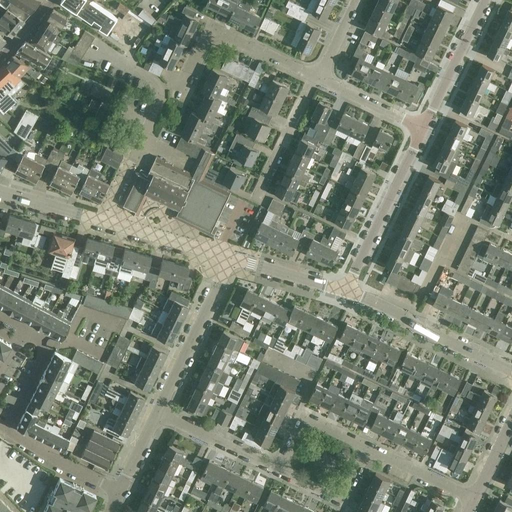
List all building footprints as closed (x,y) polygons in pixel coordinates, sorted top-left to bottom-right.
[(8,0),(11,2),(7,9),(8,9),(25,21),(31,14),(42,1),(41,0),(8,0)] [(61,0),(99,26),(103,29),(108,32),(118,19),(91,1),(92,0),(61,0)] [(219,11),(224,0),(202,0),(202,1),(207,3),(207,5),(219,11)] [(231,17),(239,1),(239,0),(224,0),(219,11),(231,17)] [(327,19),(333,7),(318,0),(311,0),(307,9),(299,6),(289,0),(286,6),(290,8),(307,16),(310,10),(313,11),(312,12),(327,19)] [(392,12),(397,0),(379,0),(377,4),(392,12)] [(416,8),(419,1),(417,0),(411,0),(409,5),(414,7),(416,8)] [(453,12),(456,6),(442,0),(440,0),(433,16),(449,24),(454,12),(453,12)] [(242,25),(252,5),(246,3),(246,4),(239,1),(231,17),(230,19),(242,25)] [(426,4),(419,1),(416,8),(418,9),(423,12),(426,4)] [(127,14),(127,13),(130,9),(120,3),(117,8),(126,15),(127,14)] [(387,23),(392,12),(377,4),(372,16),(387,23)] [(257,8),(252,5),(242,25),(255,31),(261,17),(254,14),(257,8)] [(408,19),(414,7),(409,5),(403,17),(408,19)] [(194,33),(200,20),(194,18),(196,12),(184,6),(182,11),(185,13),(182,21),(169,15),(167,20),(194,33)] [(0,8),(0,15),(18,30),(25,21),(8,9),(6,12),(0,8)] [(321,30),(308,23),(305,21),(307,16),(290,8),(287,13),(294,17),(302,20),(296,32),(297,33),(315,42),(321,30)] [(127,13),(127,14),(150,30),(153,25),(149,23),(132,11),(130,9),(127,13)] [(157,19),(143,9),(138,14),(154,24),(157,19)] [(420,16),(423,12),(418,9),(413,19),(417,21),(418,19),(419,19),(420,16)] [(62,29),(68,19),(54,10),(50,16),(49,15),(46,19),(60,28),(62,29)] [(270,20),(274,13),(268,11),(265,17),(270,20)] [(449,24),(433,16),(423,12),(420,16),(431,21),(427,28),(443,36),(449,24)] [(0,27),(13,36),(18,30),(0,15),(0,27)] [(383,30),(387,23),(372,16),(366,28),(389,39),(391,34),(383,30)] [(403,31),(408,19),(403,17),(402,16),(400,21),(401,21),(397,28),(403,31)] [(188,45),(194,33),(167,20),(160,17),(157,21),(166,26),(166,27),(177,32),(174,38),(185,44),(188,45)] [(278,24),(270,20),(265,17),(260,27),(274,34),(278,24)] [(56,35),(60,28),(46,19),(39,31),(58,43),(60,38),(56,35)] [(511,38),(511,24),(504,21),(498,32),(510,38),(511,38)] [(406,33),(410,35),(411,35),(415,28),(410,25),(406,33)] [(397,43),(403,31),(397,28),(394,35),(395,35),(392,41),(397,43)] [(437,48),(443,36),(427,28),(421,40),(437,48)] [(95,37),(85,30),(82,35),(92,42),(95,37)] [(58,43),(39,31),(35,37),(32,35),(29,40),(46,50),(51,53),(58,43)] [(363,79),(371,63),(364,60),(367,52),(362,50),(368,38),(375,42),(378,37),(365,31),(351,62),(356,65),(352,73),(363,79)] [(505,49),(510,38),(498,32),(493,43),(505,49)] [(310,54),(315,42),(297,33),(291,45),(296,47),(310,54)] [(408,43),(411,35),(410,35),(406,33),(403,40),(408,43)] [(185,44),(174,38),(166,34),(162,42),(158,39),(155,45),(159,47),(179,56),(185,44)] [(92,42),(82,35),(79,40),(89,47),(92,42)] [(89,47),(79,40),(75,46),(85,53),(89,47)] [(388,48),(390,43),(383,40),(380,45),(388,48)] [(431,60),(437,48),(421,40),(416,52),(431,60)] [(52,56),(28,42),(26,41),(17,51),(45,67),(52,56)] [(509,51),(505,49),(493,43),(488,54),(499,60),(503,53),(507,55),(509,51)] [(85,53),(75,46),(71,51),(82,58),(85,53)] [(163,71),(166,65),(174,69),(179,56),(159,47),(157,52),(163,54),(159,61),(154,59),(152,65),(163,71)] [(403,56),(405,50),(399,47),(396,53),(403,56)] [(415,61),(417,56),(405,50),(403,56),(415,61)] [(78,65),(82,58),(71,51),(65,60),(78,65)] [(22,61),(13,56),(5,64),(6,65),(20,77),(27,70),(35,78),(41,72),(32,67),(22,61)] [(227,58),(221,69),(227,72),(232,60),(227,58)] [(427,67),(430,62),(423,58),(420,64),(427,67)] [(232,74),(238,63),(232,60),(227,72),(232,74)] [(238,77),(243,65),(238,63),(232,74),(238,77)] [(375,84),(383,69),(371,63),(363,79),(375,84)] [(483,64),(477,76),(489,82),(494,70),(483,64)] [(8,91),(22,79),(20,77),(6,65),(0,69),(0,109),(4,113),(17,101),(8,91)] [(160,76),(163,71),(152,65),(152,66),(149,71),(160,76)] [(243,79),(249,68),(243,65),(238,77),(243,79)] [(225,81),(228,75),(213,68),(208,79),(223,86),(231,90),(233,85),(225,81)] [(249,82),(254,70),(249,68),(243,79),(249,82)] [(387,90),(394,74),(383,69),(375,84),(387,90)] [(258,81),(261,74),(254,70),(249,82),(248,83),(267,92),(283,100),(289,87),(273,80),(270,87),(258,81)] [(398,95),(406,80),(394,74),(387,90),(398,95)] [(498,86),(489,82),(477,76),(472,87),(484,93),(487,87),(495,91),(498,86)] [(208,79),(202,91),(207,93),(207,92),(222,99),(235,106),(237,101),(219,93),(223,86),(208,79)] [(417,103),(425,87),(419,84),(418,85),(406,80),(398,95),(411,101),(412,101),(417,103)] [(94,85),(91,93),(106,100),(110,92),(94,85)] [(478,104),(484,93),(472,87),(467,98),(478,104)] [(511,95),(511,92),(508,91),(507,90),(501,101),(508,104),(511,95)] [(219,105),(222,99),(207,92),(207,93),(202,103),(217,110),(225,114),(227,109),(219,105)] [(277,114),(283,100),(267,92),(261,105),(254,102),(251,109),(271,118),(274,113),(277,114)] [(99,108),(102,102),(93,98),(90,104),(99,108)] [(490,110),(480,104),(478,104),(467,98),(461,110),(471,114),(476,117),(478,112),(487,116),(490,110)] [(502,116),(508,104),(501,101),(496,113),(497,113),(502,116)] [(314,138),(320,140),(323,142),(330,128),(333,121),(327,118),(332,108),(320,102),(312,116),(319,119),(314,129),(317,131),(314,138)] [(214,117),(217,110),(202,103),(197,114),(207,119),(219,125),(221,120),(214,117)] [(25,140),(37,119),(39,116),(27,109),(14,131),(25,140)] [(271,125),(269,124),(271,118),(251,109),(248,114),(246,121),(251,123),(247,132),(259,137),(259,136),(265,139),(271,125)] [(204,126),(207,119),(197,114),(192,112),(187,123),(201,130),(210,135),(213,130),(204,126)] [(350,133),(357,119),(344,113),(338,127),(350,133)] [(498,125),(502,116),(497,113),(493,122),(498,125)] [(369,125),(357,119),(350,133),(347,140),(353,144),(357,136),(363,139),(369,125)] [(471,128),(468,126),(456,120),(450,132),(462,138),(468,141),(471,135),(468,134),(471,128)] [(199,136),(201,130),(187,123),(182,134),(204,145),(207,139),(199,136)] [(511,132),(506,129),(501,127),(498,133),(509,138),(511,132)] [(337,131),(330,128),(323,142),(330,145),(337,131)] [(494,134),(481,128),(479,134),(486,137),(481,147),(486,149),(492,138),(494,134)] [(370,151),(367,157),(368,157),(373,160),(376,153),(380,146),(387,150),(394,137),(380,130),(372,147),(370,151)] [(237,132),(231,146),(241,151),(238,158),(245,161),(252,165),(259,151),(247,146),(251,139),(237,132)] [(457,149),(462,138),(450,132),(445,143),(457,149)] [(49,142),(59,147),(63,141),(53,135),(49,142)] [(314,152),(320,140),(314,138),(307,135),(305,140),(302,139),(297,150),(312,157),(319,161),(322,155),(314,152)] [(0,146),(9,154),(15,159),(18,154),(0,136),(0,146)] [(182,151),(187,140),(181,137),(176,148),(182,151)] [(395,139),(393,144),(399,147),(401,142),(395,139)] [(26,177),(37,155),(29,151),(33,143),(25,140),(18,154),(15,159),(20,162),(16,171),(26,177)] [(187,153),(192,143),(187,140),(182,151),(187,153)] [(501,142),(495,140),(490,151),(495,153),(501,142)] [(359,159),(366,144),(360,141),(353,156),(359,159)] [(193,156),(198,145),(192,143),(187,153),(193,156)] [(458,157),(461,151),(457,149),(445,143),(440,154),(457,162),(458,163),(460,158),(458,157)] [(367,144),(360,159),(366,162),(368,157),(367,157),(370,151),(372,147),(367,144)] [(198,159),(203,148),(198,145),(193,156),(198,159)] [(0,174),(5,164),(9,154),(0,146),(0,174)] [(481,161),(486,149),(481,147),(476,158),(481,161)] [(44,168),(49,171),(58,152),(59,150),(55,148),(53,150),(49,155),(48,159),(37,154),(37,155),(26,177),(37,182),(44,168)] [(124,156),(114,151),(106,148),(100,160),(106,163),(110,156),(121,162),(124,156)] [(191,173),(157,157),(148,175),(146,174),(147,172),(141,169),(139,174),(136,172),(121,204),(136,212),(146,192),(180,209),(177,215),(212,232),(231,193),(213,184),(203,179),(206,172),(215,153),(203,148),(198,159),(191,173)] [(341,156),(343,152),(336,148),(334,153),(341,156)] [(307,168),(312,157),(297,150),(291,161),(307,168)] [(490,165),(495,153),(490,151),(485,162),(490,165)] [(61,188),(72,165),(62,160),(65,155),(58,152),(49,171),(55,173),(51,183),(61,188)] [(351,162),(353,156),(343,152),(341,156),(335,168),(340,170),(345,160),(351,162)] [(452,173),(457,162),(440,154),(434,166),(439,168),(436,172),(435,172),(447,178),(468,188),(476,172),(470,169),(466,179),(452,173)] [(118,169),(121,162),(110,156),(106,163),(118,169)] [(476,172),(481,161),(476,158),(470,169),(476,172)] [(304,173),(307,168),(291,161),(286,172),(308,182),(311,177),(304,173)] [(357,161),(350,175),(356,178),(371,185),(376,174),(361,166),(362,164),(357,161)] [(484,176),(490,165),(485,162),(479,174),(484,176)] [(79,179),(85,182),(91,170),(79,164),(77,167),(72,165),(61,188),(72,193),(79,179)] [(206,172),(203,179),(213,184),(213,183),(227,190),(230,185),(238,189),(242,181),(244,182),(247,176),(231,168),(226,166),(224,167),(220,173),(218,172),(216,176),(206,172)] [(99,180),(100,180),(103,174),(92,168),(91,170),(85,182),(80,191),(91,197),(99,180)] [(327,178),(330,172),(331,170),(326,168),(323,175),(327,178)] [(336,177),(340,170),(335,168),(332,175),(336,177)] [(308,182),(286,172),(281,182),(296,189),(299,184),(306,187),(308,182)] [(479,187),(484,176),(479,174),(474,184),(479,187)] [(324,185),(327,178),(323,175),(319,183),(324,185)] [(438,188),(441,182),(429,176),(423,188),(435,193),(441,196),(444,191),(438,188)] [(366,196),(371,185),(356,178),(353,183),(347,180),(344,186),(350,189),(366,196)] [(468,188),(447,178),(444,184),(453,188),(460,192),(455,202),(460,205),(468,188)] [(110,185),(100,180),(99,180),(91,197),(102,202),(110,185)] [(302,192),(296,189),(281,182),(276,194),(290,201),(297,204),(302,192)] [(333,185),(328,182),(325,190),(329,192),(333,185)] [(498,182),(493,193),(498,196),(510,202),(511,197),(511,188),(504,185),(498,182)] [(474,198),(479,187),(474,184),(468,196),(474,198)] [(430,204),(435,193),(423,188),(418,199),(430,204)] [(361,207),(366,196),(350,189),(345,199),(361,207)] [(320,192),(316,190),(312,197),(317,199),(320,192)] [(326,199),(329,192),(325,190),(321,197),(326,199)] [(466,215),(474,198),(468,196),(460,212),(466,215)] [(504,213),(510,202),(498,196),(493,207),(504,213)] [(314,207),(317,199),(312,197),(309,205),(314,207)] [(283,211),(286,205),(273,199),(270,205),(283,211)] [(355,218),(361,207),(345,199),(342,205),(338,203),(335,208),(340,211),(340,210),(355,218)] [(427,211),(430,204),(418,199),(413,210),(425,215),(432,219),(434,215),(427,211)] [(454,216),(460,205),(455,202),(447,199),(445,204),(442,210),(445,212),(454,216)] [(268,242),(278,222),(283,211),(270,205),(268,210),(275,214),(269,225),(262,221),(255,236),(268,242)] [(499,224),(504,213),(493,207),(488,205),(480,221),(490,227),(492,227),(493,227),(494,226),(495,226),(495,225),(496,223),(499,224)] [(350,228),(355,218),(340,210),(340,211),(335,221),(350,228)] [(419,227),(425,215),(413,210),(407,221),(419,227)] [(449,227),(454,216),(445,212),(443,217),(447,219),(444,225),(449,227)] [(18,234),(22,219),(9,215),(7,224),(2,223),(0,227),(0,237),(3,238),(5,230),(18,234)] [(32,232),(35,222),(22,219),(18,234),(24,236),(22,244),(28,246),(34,248),(35,246),(38,234),(32,232)] [(414,238),(419,227),(407,221),(402,232),(414,238)] [(280,248),(290,228),(278,222),(268,242),(280,248)] [(74,239),(65,236),(54,233),(55,229),(41,225),(39,232),(51,235),(49,240),(50,241),(47,251),(49,251),(49,253),(54,254),(55,253),(50,270),(51,270),(51,269),(63,272),(62,277),(69,279),(73,266),(78,247),(72,245),(74,239)] [(444,238),(449,227),(444,225),(438,236),(444,238)] [(486,237),(489,231),(478,226),(475,232),(486,237)] [(344,239),(346,233),(334,227),(328,239),(319,259),(332,265),(338,251),(331,248),(337,236),(344,239)] [(290,228),(280,248),(293,254),(296,248),(301,250),(304,244),(310,232),(304,229),(302,233),(295,230),(290,228)] [(319,259),(328,239),(323,237),(320,242),(313,239),(315,235),(310,232),(304,244),(309,247),(306,253),(319,259)] [(424,243),(414,238),(402,232),(397,243),(409,249),(410,245),(420,250),(424,243)] [(484,242),(486,237),(475,232),(473,237),(484,242)] [(46,237),(38,234),(35,246),(43,248),(46,237)] [(438,250),(444,238),(438,236),(433,247),(438,250)] [(483,244),(484,242),(473,237),(470,243),(481,248),(483,244)] [(96,258),(101,242),(87,238),(84,247),(79,246),(78,247),(73,266),(79,268),(81,262),(87,264),(89,256),(96,258)] [(110,255),(113,245),(101,242),(96,258),(94,265),(106,269),(105,274),(111,276),(116,257),(110,255)] [(409,263),(415,252),(409,249),(397,243),(391,254),(409,263)] [(478,253),(481,248),(470,243),(468,248),(478,253)] [(496,260),(501,248),(490,243),(488,246),(483,244),(481,248),(478,253),(477,256),(494,264),(496,260)] [(438,250),(433,247),(430,246),(425,257),(433,261),(438,250)] [(11,256),(13,250),(5,248),(3,254),(11,256)] [(131,275),(138,252),(125,248),(122,258),(116,257),(111,276),(117,277),(119,272),(131,275)] [(477,256),(478,253),(468,248),(465,253),(476,259),(477,256)] [(507,266),(511,255),(511,253),(501,248),(496,260),(507,266)] [(131,275),(150,280),(154,267),(148,266),(151,256),(138,252),(131,275)] [(473,264),(476,259),(465,253),(462,259),(473,264)] [(407,267),(409,263),(391,254),(386,266),(398,271),(401,265),(407,267)] [(428,272),(433,261),(425,257),(419,268),(422,269),(428,272)] [(150,280),(156,282),(158,275),(171,279),(176,263),(162,259),(159,269),(154,267),(150,280)] [(471,269),(473,264),(462,259),(460,264),(471,269)] [(186,276),(189,267),(176,263),(171,279),(179,281),(177,288),(188,292),(192,278),(186,276)] [(468,275),(471,269),(460,264),(457,270),(468,275)] [(421,285),(428,272),(422,269),(419,276),(414,274),(411,281),(412,281),(417,284),(421,285)] [(459,281),(461,276),(450,270),(447,275),(459,281)] [(392,284),(397,274),(392,271),(386,282),(392,284)] [(485,283),(488,278),(476,272),(474,277),(485,283)] [(397,287),(402,276),(397,274),(392,284),(397,287)] [(402,289),(407,279),(402,276),(397,287),(402,289)] [(469,286),(472,281),(461,276),(459,281),(469,286)] [(496,288),(499,283),(488,278),(485,283),(496,288)] [(407,292),(412,281),(411,281),(407,279),(402,289),(407,292)] [(412,294),(417,284),(412,281),(407,292),(412,294)] [(482,292),(484,287),(472,281),(469,286),(477,290),(474,296),(478,298),(481,291),(482,292)] [(508,294),(510,289),(499,283),(496,288),(508,294)] [(34,292),(35,287),(22,284),(21,289),(34,292)] [(416,296),(421,285),(417,284),(412,294),(416,296)] [(445,310),(451,298),(439,292),(441,288),(436,285),(430,296),(436,299),(433,304),(445,310)] [(4,309),(13,291),(4,286),(0,293),(0,307),(3,309),(4,309)] [(492,297),(494,292),(484,287),(482,292),(492,297)] [(243,307),(237,320),(245,324),(252,309),(259,295),(248,289),(240,306),(243,307)] [(13,315),(23,296),(13,291),(4,309),(13,315)] [(187,306),(187,305),(189,300),(171,292),(163,309),(183,319),(188,307),(187,306)] [(504,302),(506,297),(494,292),(492,297),(504,302)] [(89,307),(92,295),(86,294),(83,305),(89,307)] [(94,309),(98,297),(92,295),(89,307),(94,309)] [(263,314),(270,300),(260,295),(252,309),(263,314)] [(23,319),(32,301),(23,296),(13,315),(14,315),(23,319)] [(32,325),(42,307),(45,301),(35,296),(32,301),(23,319),(32,324),(32,325)] [(100,310),(103,299),(98,297),(94,309),(100,310)] [(456,315),(462,303),(451,298),(445,310),(456,315)] [(105,312),(109,301),(103,299),(100,310),(105,312)] [(274,319),(281,305),(270,300),(263,314),(274,319)] [(111,314),(115,303),(109,301),(105,312),(111,314)] [(67,310),(75,313),(78,306),(70,303),(67,310)] [(117,316),(120,304),(115,303),(111,314),(117,316)] [(467,320),(473,308),(462,303),(456,315),(467,320)] [(486,313),(493,316),(497,306),(490,303),(486,313)] [(122,318),(126,306),(120,304),(117,316),(122,318)] [(285,325),(286,324),(292,310),(281,305),(274,319),(285,325)] [(299,325),(306,311),(295,305),(292,310),(286,324),(297,329),(299,325)] [(127,319),(128,317),(133,308),(126,306),(122,318),(127,319)] [(134,320),(139,309),(134,306),(133,308),(128,317),(134,320)] [(42,330),(51,312),(42,307),(32,325),(42,330)] [(478,325),(484,313),(473,308),(467,320),(478,325)] [(139,323),(143,315),(144,312),(139,309),(134,320),(139,323)] [(177,331),(181,323),(183,319),(163,309),(157,322),(177,331)] [(310,331),(317,316),(306,311),(299,325),(310,331)] [(501,336),(506,324),(502,322),(505,314),(499,311),(495,319),(489,331),(501,336)] [(51,335),(61,317),(51,312),(42,330),(51,335)] [(489,331),(495,319),(484,313),(478,325),(489,331)] [(317,344),(328,321),(317,316),(310,331),(315,333),(311,341),(317,344)] [(61,340),(71,322),(61,317),(51,335),(61,340)] [(331,341),(338,327),(328,321),(317,344),(322,346),(326,338),(331,341)] [(171,343),(177,331),(157,322),(151,334),(171,343)] [(243,329),(243,327),(232,322),(229,328),(241,333),(243,329)] [(351,344),(358,329),(347,324),(340,338),(338,336),(334,343),(341,347),(344,340),(351,344)] [(510,341),(511,337),(511,327),(506,324),(501,336),(510,341)] [(362,349),(369,334),(358,329),(351,344),(362,349)] [(224,330),(219,341),(233,348),(239,337),(224,330)] [(373,354),(380,339),(369,334),(362,349),(373,354)] [(131,340),(130,340),(120,335),(115,346),(120,349),(121,346),(127,349),(131,340)] [(286,339),(280,336),(278,340),(274,349),(285,354),(287,349),(286,348),(287,345),(284,344),(286,339)] [(0,355),(3,358),(11,345),(0,337),(0,355)] [(263,342),(261,346),(268,349),(269,346),(274,349),(278,340),(273,337),(270,345),(269,345),(263,342)] [(383,359),(391,344),(380,339),(373,354),(370,360),(377,363),(379,357),(383,359)] [(240,351),(233,348),(219,341),(217,346),(216,346),(214,346),(213,350),(213,351),(214,351),(214,353),(234,362),(240,351)] [(296,359),(298,354),(302,347),(295,344),(293,348),(289,346),(287,349),(285,354),(296,359)] [(402,350),(391,344),(383,359),(395,365),(402,350)] [(167,352),(153,346),(152,345),(146,358),(160,365),(167,352)] [(117,355),(122,357),(127,349),(121,346),(120,349),(115,346),(106,363),(112,366),(117,355)] [(309,360),(313,351),(307,348),(303,356),(298,354),(296,359),(299,361),(307,364),(309,360)] [(77,363),(82,352),(77,349),(72,360),(77,363)] [(77,363),(72,360),(55,352),(50,362),(68,371),(74,374),(79,364),(77,363)] [(82,365),(88,355),(82,352),(77,363),(79,364),(82,365)] [(411,373),(418,358),(407,352),(400,367),(411,373)] [(234,362),(214,353),(209,363),(220,368),(229,373),(234,362)] [(87,368),(93,357),(88,355),(82,365),(87,368)] [(117,368),(121,361),(122,357),(117,355),(112,366),(117,368)] [(136,368),(140,370),(155,377),(160,365),(146,358),(142,356),(136,368)] [(318,370),(323,359),(318,356),(315,363),(309,360),(307,364),(318,370)] [(93,371),(98,360),(93,357),(87,368),(93,371)] [(258,369),(262,361),(257,359),(254,358),(249,369),(253,371),(255,368),(258,369)] [(422,378),(429,363),(418,358),(411,373),(409,378),(414,380),(416,375),(422,378)] [(355,364),(351,362),(344,359),(342,363),(353,369),(355,364)] [(98,373),(100,368),(103,363),(98,360),(93,371),(98,373)] [(337,370),(339,366),(336,364),(327,360),(324,364),(334,369),(337,370)] [(262,375),(265,368),(267,364),(262,361),(258,369),(256,372),(261,374),(262,375)] [(63,380),(68,371),(50,362),(45,371),(63,380)] [(229,373),(220,368),(209,363),(203,374),(224,384),(229,373)] [(433,383),(440,368),(429,363),(422,378),(420,383),(431,388),(431,387),(433,383)] [(268,378),(272,368),(273,367),(267,364),(265,368),(262,375),(268,378)] [(363,374),(366,370),(363,368),(355,364),(353,369),(356,371),(363,374)] [(348,376),(350,371),(344,368),(339,366),(337,370),(348,376)] [(273,380),(279,370),(273,367),(272,368),(268,378),(273,380)] [(443,388),(451,374),(440,368),(433,383),(431,387),(436,390),(438,386),(443,388)] [(248,382),(253,371),(249,369),(244,380),(248,382)] [(379,369),(376,375),(374,379),(386,385),(389,381),(380,377),(383,371),(379,369)] [(149,389),(154,378),(155,377),(140,370),(134,382),(149,389)] [(279,383),(284,372),(279,370),(273,380),(275,382),(279,383)] [(374,379),(376,375),(366,370),(363,374),(374,379)] [(63,380),(45,371),(40,381),(58,390),(63,380)] [(257,382),(261,374),(256,372),(253,379),(257,382)] [(284,386),(290,375),(284,372),(279,383),(284,386)] [(224,384),(203,374),(198,385),(218,394),(219,395),(224,384)] [(454,394),(462,379),(451,374),(443,388),(454,394)] [(290,389),(295,378),(290,375),(284,386),(290,389)] [(301,381),(295,378),(290,389),(296,392),(301,381)] [(243,393),(248,382),(244,380),(238,390),(243,393)] [(53,400),(58,390),(40,381),(35,391),(53,400)] [(98,394),(103,384),(98,381),(88,401),(95,404),(99,395),(98,394)] [(393,382),(392,381),(389,387),(402,392),(404,388),(393,383),(393,382)] [(284,386),(279,383),(275,382),(270,393),(275,396),(290,402),(296,392),(290,389),(284,386)] [(482,396),(480,395),(477,394),(470,390),(473,385),(467,382),(462,393),(467,396),(474,400),(478,402),(479,402),(492,408),(497,396),(485,390),(482,396)] [(145,398),(130,391),(127,397),(108,388),(109,386),(103,384),(98,394),(99,395),(104,397),(105,394),(113,398),(139,410),(145,398)] [(321,404),(328,389),(317,384),(310,398),(321,404)] [(218,394),(198,385),(193,396),(211,404),(212,405),(218,394)] [(332,409),(339,394),(328,389),(321,404),(332,409)] [(238,404),(243,393),(238,390),(233,402),(238,404)] [(48,410),(53,400),(35,391),(30,401),(48,410)] [(350,399),(343,414),(354,419),(361,404),(364,398),(353,393),(350,399)] [(423,403),(425,399),(414,393),(412,398),(423,403)] [(246,404),(250,396),(246,394),(242,402),(246,404)] [(343,414),(350,399),(339,394),(332,409),(343,414)] [(209,408),(211,404),(193,396),(192,396),(190,396),(188,400),(189,402),(190,402),(188,407),(204,415),(206,414),(208,411),(207,409),(209,408)] [(285,413),(290,402),(275,396),(270,406),(285,413)] [(463,400),(457,397),(453,404),(460,407),(463,400)] [(133,422),(137,414),(139,410),(113,398),(111,401),(113,404),(116,405),(115,407),(121,410),(118,415),(133,422)] [(361,404),(354,419),(364,425),(366,421),(372,410),(371,409),(373,407),(374,403),(364,398),(361,404)] [(434,408),(436,404),(425,399),(423,403),(434,408)] [(232,415),(238,404),(233,402),(230,408),(227,407),(225,411),(232,415)] [(486,419),(492,408),(479,402),(478,402),(476,407),(471,405),(468,411),(473,413),(486,419)] [(37,414),(40,408),(29,403),(26,409),(17,428),(28,433),(27,433),(33,422),(37,415),(37,414)] [(285,413),(270,406),(264,403),(259,413),(265,417),(280,424),(285,413)] [(457,413),(460,407),(453,404),(450,410),(457,413)] [(382,433),(389,418),(379,413),(380,410),(373,407),(371,409),(372,410),(366,421),(373,424),(371,428),(382,433)] [(244,411),(239,408),(236,415),(240,418),(244,411)] [(227,426),(232,415),(225,411),(222,410),(217,421),(227,426)] [(92,420),(90,415),(84,411),(80,419),(86,422),(91,424),(92,420)] [(392,438),(400,423),(404,414),(398,411),(393,420),(389,418),(382,433),(392,438)] [(481,431),(486,419),(473,413),(471,418),(466,416),(463,422),(481,431)] [(127,435),(133,422),(118,415),(116,421),(109,417),(103,430),(122,439),(125,434),(127,435)] [(244,426),(247,421),(240,418),(236,415),(230,427),(235,430),(239,423),(244,426)] [(274,435),(280,424),(265,417),(260,427),(274,435)] [(417,417),(413,428),(421,431),(425,419),(417,417)] [(83,428),(86,422),(80,419),(77,425),(83,428)] [(51,431),(44,427),(37,424),(33,422),(27,433),(28,433),(45,442),(51,431)] [(403,443),(411,429),(400,423),(392,438),(403,443)] [(462,437),(457,434),(459,431),(444,423),(439,433),(446,436),(459,442),(472,449),(478,437),(465,431),(462,437)] [(269,446),(274,435),(260,427),(255,438),(253,437),(251,434),(246,431),(242,438),(262,448),(264,443),(269,446)] [(414,449),(421,434),(411,429),(403,443),(414,449)] [(80,457),(98,466),(107,470),(120,442),(94,430),(80,457)] [(69,440),(57,434),(51,431),(45,442),(64,451),(69,440)] [(443,442),(446,436),(439,433),(436,439),(443,442)] [(433,439),(421,434),(414,449),(425,454),(433,439)] [(78,439),(71,436),(66,447),(72,450),(78,439)] [(467,459),(472,449),(459,442),(457,448),(451,445),(449,451),(467,459)] [(179,462),(193,469),(198,472),(203,460),(196,457),(193,463),(181,457),(184,451),(170,444),(165,455),(179,462)] [(467,459),(449,451),(442,448),(437,446),(431,457),(439,461),(442,463),(442,462),(443,463),(461,471),(467,459)] [(174,473),(179,462),(165,455),(160,466),(174,473)] [(213,481),(221,466),(210,460),(202,476),(213,481)] [(171,479),(174,473),(160,466),(154,477),(169,484),(174,487),(177,481),(171,479)] [(224,486),(232,471),(221,466),(213,481),(219,484),(215,492),(220,495),(224,486)] [(193,482),(198,472),(193,469),(190,477),(188,480),(193,482)] [(235,491),(242,476),(232,471),(224,486),(235,491)] [(386,491),(391,480),(376,473),(371,484),(386,491)] [(246,497),(253,481),(242,476),(235,491),(246,497)] [(163,495),(169,484),(154,477),(149,488),(163,495)] [(96,495),(83,489),(82,489),(81,491),(72,486),(73,484),(60,478),(53,491),(55,492),(51,502),(49,501),(43,511),(59,511),(60,511),(62,511),(84,511),(87,508),(89,509),(96,495)] [(264,487),(253,481),(246,497),(257,502),(264,487)] [(188,493),(191,486),(186,483),(183,491),(188,493)] [(380,502),(386,491),(371,484),(366,494),(380,502)] [(158,506),(163,495),(149,488),(144,499),(158,506)] [(205,500),(208,493),(204,491),(202,494),(195,490),(193,494),(200,498),(200,497),(205,500)] [(274,511),(283,496),(272,490),(264,505),(270,508),(268,511),(274,511)] [(411,502),(416,492),(412,490),(406,500),(411,502)] [(184,500),(188,493),(183,491),(179,498),(184,500)] [(381,511),(385,504),(380,502),(366,494),(360,505),(374,511),(381,511)] [(288,511),(293,501),(283,496),(274,511),(288,511)] [(398,506),(401,498),(397,496),(393,504),(398,506)] [(511,511),(511,498),(508,497),(505,502),(500,500),(494,511),(511,511)] [(0,511),(13,511),(0,498),(0,511)] [(171,511),(158,506),(144,499),(138,510),(142,511),(171,511)] [(404,511),(405,511),(411,502),(406,500),(401,511),(404,511)] [(442,510),(444,507),(445,506),(432,500),(429,506),(424,503),(421,509),(426,511),(427,511),(444,511),(445,511),(442,510)] [(301,511),(304,506),(293,501),(288,511),(301,511)] [(225,511),(227,510),(229,506),(225,504),(224,506),(216,503),(214,508),(223,511),(225,511)]
